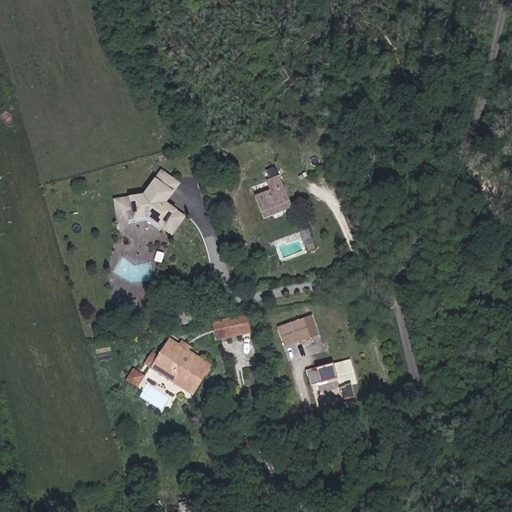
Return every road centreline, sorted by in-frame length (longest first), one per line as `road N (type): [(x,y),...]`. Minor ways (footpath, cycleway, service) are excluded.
road 1 (unclassified): [(511,0),(480,127),(406,285),(424,403),(355,511)]
road 2 (unknown): [(297,511),(255,453),(228,353)]
